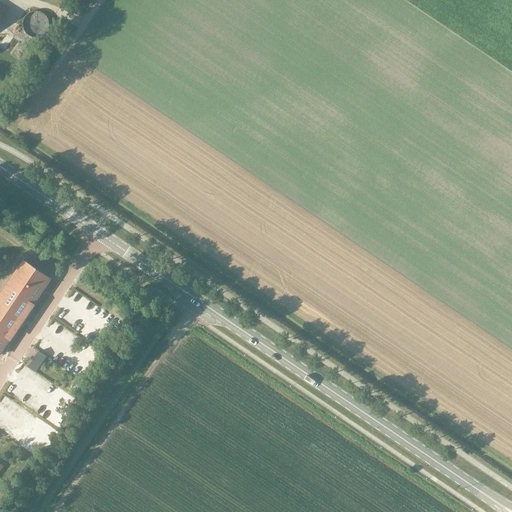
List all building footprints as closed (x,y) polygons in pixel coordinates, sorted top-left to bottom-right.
[(50,25),(50,23),(50,22),(50,21),(50,19),(49,18),(49,17),(48,16),(47,15),(46,14),(45,13),(44,12),(42,11),(41,11),(40,10),(39,10),(37,10),(36,10),(34,10),(33,11),(32,11),(31,12),(30,12),(28,13),(28,14),(27,15),(26,16),(25,17),(25,18),(24,19),(24,21),(24,22),(24,23),(24,24),(24,25),(24,26),(24,28),(25,29),(26,30),(26,31),(27,32),(28,33),(29,34),(30,35),(32,36),(33,36),(34,36),(35,37),(37,37),(39,37),(40,36),(42,36),(43,35),(45,34),(46,33),(47,33),(48,31),(48,30),(49,29),(49,28),(50,27),(50,26),(50,25)] [(9,242),(17,249),(20,245),(12,239),(9,242)] [(0,356),(52,280),(25,262),(0,298),(0,356)] [(52,317),(59,322),(65,312),(59,308),(52,317)] [(28,365),(36,369),(44,352),(35,348),(28,365)] [(49,350),(48,358),(56,359),(57,351),(49,350)]
